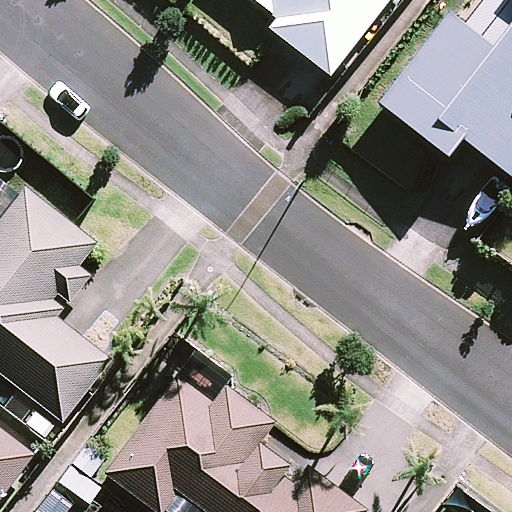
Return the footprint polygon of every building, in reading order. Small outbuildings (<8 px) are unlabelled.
[(386,0),(252,0),(276,18),(268,28),(328,75),(386,0)] [(511,23),(492,49),(448,16),(380,105),(447,157),(461,138),(509,175),(511,171),(511,23)] [(96,245),(24,189),(0,219),(0,374),(61,422),(110,359),(57,318),(89,277),(78,269),(96,245)] [(212,403),(176,376),(105,474),(156,511),(163,511),(179,491),(206,511),(363,511),(366,508),(262,431),(270,421),(224,387),(212,403)] [(0,496),(32,454),(0,429),(0,496)] [(105,459),(86,446),(59,485),(91,507),(104,488),(91,479),(105,459)]
